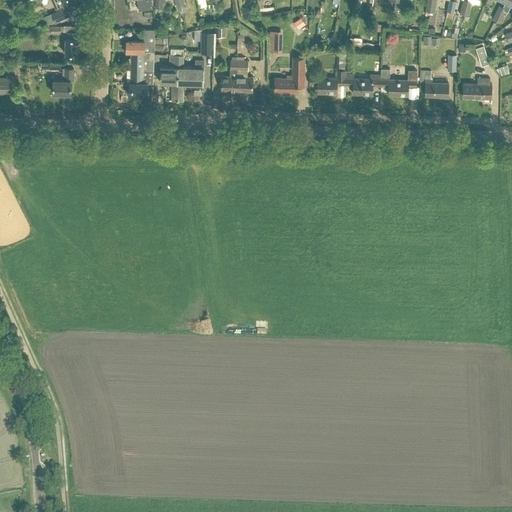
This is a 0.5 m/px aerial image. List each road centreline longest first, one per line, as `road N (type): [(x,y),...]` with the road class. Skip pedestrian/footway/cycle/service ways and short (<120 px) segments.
road 1 (residential): [(500,136),(489,122),(263,114),(218,113),(214,128)]
road 2 (tertiary): [(500,136),(214,128)]
road 3 (unknown): [(0,312),(45,414),(56,511)]
road 4 (unclassified): [(41,511),(30,418),(0,342)]
road 5 (residential): [(101,125),(101,0)]
